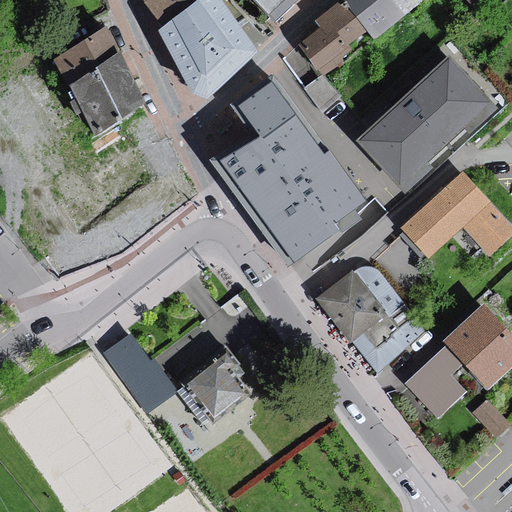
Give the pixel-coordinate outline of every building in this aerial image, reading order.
[(145,0),(159,27),(192,90),(205,95),(257,49),(225,2),(226,0),(254,0),(276,23),(297,0),(145,0)] [(408,0),(348,0),(300,43),(323,75),(355,49),(351,42),(408,0)] [(151,109),(114,31),(57,64),(69,91),(42,107),(33,96),(16,105),(34,131),(48,123),(58,137),(85,122),(96,140),(61,161),(48,140),(27,151),(65,215),(48,224),(42,213),(22,225),(60,283),(92,270),(75,247),(100,226),(124,250),(151,232),(133,208),(168,180),(142,144),(156,132),(147,114),(151,109)] [(499,106),(448,51),(356,135),(407,191),(499,106)] [(369,201),(272,71),(233,104),(249,132),(211,155),(292,265),(369,201)] [(511,226),(463,170),(401,224),(427,255),(449,235),(473,263),(511,229),(511,226)] [(362,271),(320,303),(380,377),(427,333),(381,272),(362,271)] [(511,329),(495,310),(407,386),(437,421),(468,394),(455,379),(470,366),(492,391),(511,373),(511,329)] [(149,363),(131,339),(110,355),(149,407),(175,388),(154,359),(149,363)] [(264,395),(232,351),(180,388),(212,432),(264,395)] [(511,427),(493,405),(477,418),(497,441),(511,427)]
